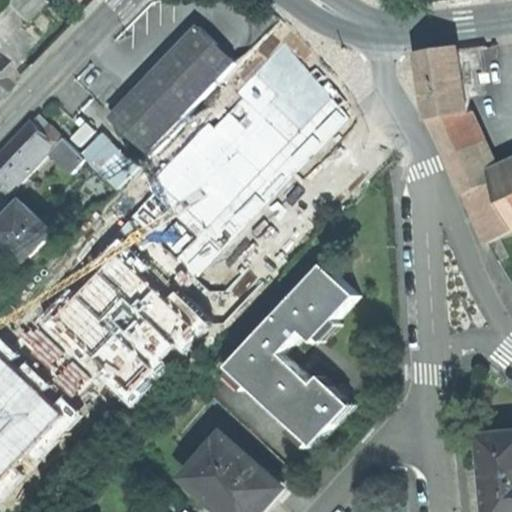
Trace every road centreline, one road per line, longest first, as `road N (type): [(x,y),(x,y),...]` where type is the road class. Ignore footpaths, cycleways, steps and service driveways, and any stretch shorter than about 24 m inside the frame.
road 1 (residential): [(424,165),(435,376)]
road 2 (residential): [(509,348),(424,165)]
road 3 (tertiary): [(0,126),(123,0)]
road 4 (residential): [(436,410),(327,511)]
road 5 (residential): [(373,29),(424,165)]
road 6 (tertiary): [(373,29),(511,17)]
